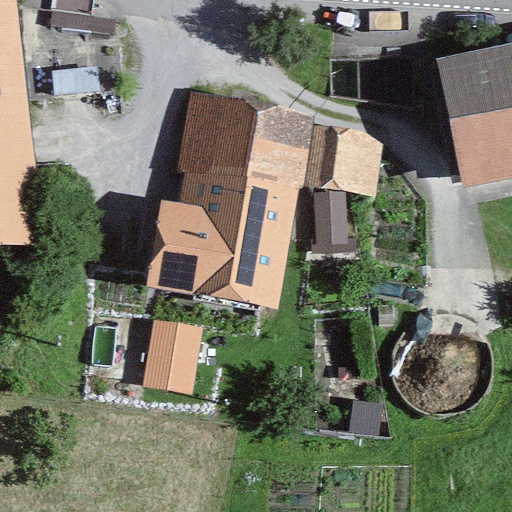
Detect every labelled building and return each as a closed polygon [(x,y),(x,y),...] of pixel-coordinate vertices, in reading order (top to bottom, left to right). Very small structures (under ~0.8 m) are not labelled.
[(0,0),(0,239),(43,236),(23,0),(0,0)] [(121,19),(32,26),(37,96),(126,90),(121,19)] [(511,47),(436,63),(462,194),(511,184),(511,47)] [(110,282),(285,310),(316,116),(190,96),(175,187),(126,179),(110,282)] [(323,125),(313,184),(380,195),(390,135),(323,125)] [(197,395),(205,325),(153,320),(145,389),(197,395)]
